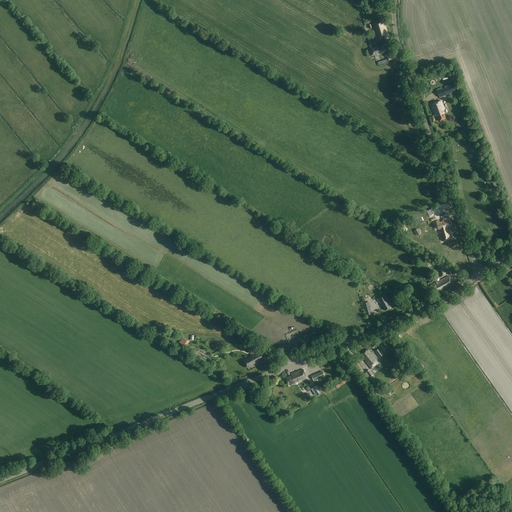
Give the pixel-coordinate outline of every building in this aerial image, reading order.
[(373,28),(375,33),(376,33),(376,35),(377,38),(384,36),(385,40),(389,38),(385,26),(384,26),(383,21),(373,23),(375,28),(373,28)] [(373,56),(387,52),(385,45),(371,50),(373,56)] [(454,84),(437,90),(440,97),(457,91),(454,84)] [(439,121),(446,119),(443,110),(444,109),(441,101),(431,104),(436,118),(437,117),(439,121)] [(449,218),(442,220),(442,221),(439,222),(439,221),(436,221),(438,229),(439,229),(442,241),(451,238),(448,226),(451,225),(449,218)] [(436,268),(441,277),(448,274),(446,271),(445,272),(443,268),(444,267),(443,265),(436,268)] [(440,292),(453,285),(448,276),(431,285),(435,293),(439,291),(440,292)] [(385,310),(391,307),(389,304),(390,303),(386,295),(378,299),(380,303),(381,303),(385,310)] [(372,313),(369,301),(363,303),(366,315),(372,313)] [(176,341),(184,347),(188,340),(180,335),(176,341)] [(243,342),(252,348),(256,342),(246,336),(243,342)] [(371,369),(378,363),(368,349),(361,355),(371,369)] [(375,351),(380,358),(384,355),(379,349),(375,351)] [(253,367),(266,360),(260,350),(250,355),(251,356),(244,360),(248,368),(252,365),(253,367)] [(274,359),(263,364),(265,369),(266,368),(266,369),(276,364),(274,359)] [(298,382),(307,378),(303,369),(291,374),(292,375),(286,378),(289,385),(295,382),(297,381),(298,382)] [(323,370),(312,375),(314,381),(326,376),(323,370)] [(317,395),(321,393),(316,386),(312,388),(317,395)] [(88,460),(97,456),(95,452),(86,455),(88,460)]
